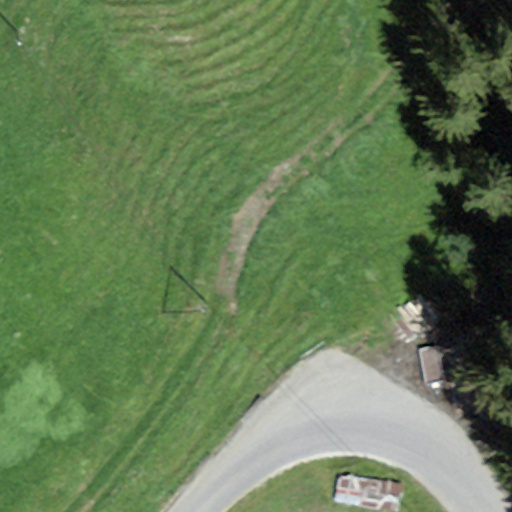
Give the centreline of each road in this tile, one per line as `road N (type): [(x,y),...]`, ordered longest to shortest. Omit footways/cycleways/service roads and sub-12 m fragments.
road 1 (track): [(61,511),(126,447),(203,320),(262,188),(371,91),(441,0)]
road 2 (unclassified): [(506,511),(470,428),(422,372),(359,369),(293,403),(193,511)]
